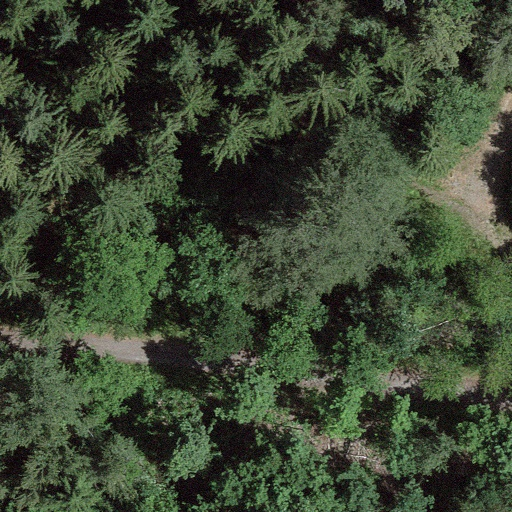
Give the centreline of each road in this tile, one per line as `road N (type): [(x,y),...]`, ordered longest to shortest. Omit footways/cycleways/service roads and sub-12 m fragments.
road 1 (track): [(511,401),(0,338)]
road 2 (track): [(511,238),(448,171),(511,1)]
